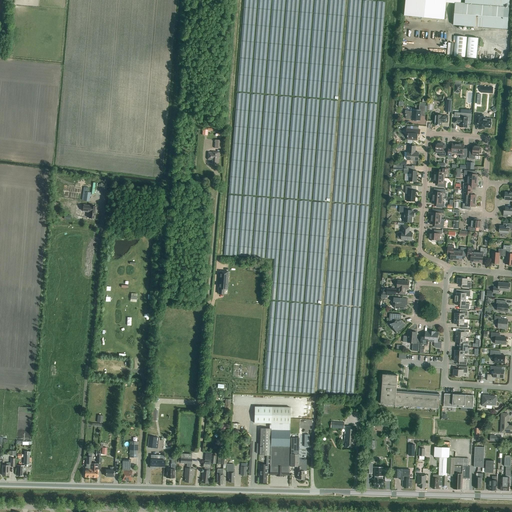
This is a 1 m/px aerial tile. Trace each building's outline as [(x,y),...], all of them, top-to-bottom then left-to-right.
[(444,20),(446,0),(406,0),(404,16),(444,20)] [(455,3),(453,25),(503,29),(507,29),(509,0),(465,0),(465,3),(455,3)] [(476,58),(478,38),(455,36),(453,56),(476,58)] [(412,112),(405,110),(405,112),(404,113),(405,115),(406,119),(411,119),(411,121),(414,121),(414,122),(416,122),(416,121),(419,121),(420,116),(424,116),(425,106),(419,105),(418,110),(412,110),(412,112)] [(454,113),(454,123),(460,124),(459,127),(467,128),(467,123),(470,123),(471,114),(454,113)] [(482,115),(475,114),(474,125),(478,126),(478,129),(484,129),(484,128),(490,128),(490,125),(491,125),(491,124),(491,123),(491,122),(491,119),(482,118),(482,115)] [(448,123),(448,116),(442,116),(442,115),(435,115),(434,125),(441,126),(442,123),(448,123)] [(407,127),(407,129),(406,129),(405,133),(408,134),(407,140),(417,140),(417,134),(420,134),(420,130),(418,130),(418,127),(412,126),(412,129),(410,129),(411,127),(407,127)] [(436,145),(434,145),(434,150),(435,150),(435,153),(439,153),(439,156),(445,157),(446,149),(443,149),(442,148),(443,143),(436,142),(436,145)] [(448,148),(447,157),(447,158),(448,158),(448,159),(451,160),(451,157),(451,154),(457,154),(458,144),(452,144),(452,148),(448,148)] [(463,144),(458,144),(457,154),(460,155),(460,158),(463,159),(463,157),(466,157),(467,149),(463,149),(463,144)] [(475,159),(475,156),(479,156),(479,153),(481,154),(481,149),(479,148),(480,146),(473,145),(472,151),(469,151),(468,159),(475,159)] [(415,153),(415,147),(408,146),(408,152),(407,152),(407,160),(418,161),(418,153),(415,153)] [(216,163),(219,163),(220,153),(211,152),(208,152),(208,160),(212,160),(212,164),(216,164),(216,163)] [(411,167),(404,166),(404,171),(409,171),(408,182),(416,182),(417,172),(411,171),(411,167)] [(433,178),(444,178),(444,173),(446,173),(447,169),(438,169),(438,172),(434,172),(433,178)] [(467,180),(477,181),(477,175),(473,175),(473,171),(464,170),(464,176),(467,177),(467,180)] [(444,178),(433,178),(433,183),(437,184),(437,187),(445,188),(446,182),(443,182),(444,178)] [(472,190),(472,186),(477,187),(477,181),(467,180),(466,183),(463,183),(463,189),(472,190)] [(411,187),(405,186),(405,194),(407,194),(407,197),(406,197),(406,201),(415,202),(416,191),(411,191),(411,187)] [(432,198),(442,199),(443,193),(445,193),(445,190),(437,189),(437,193),(432,192),(432,198)] [(465,200),(475,201),(476,195),(472,195),(472,192),(463,191),(463,195),(466,195),(465,200)] [(442,199),(432,198),(431,204),(436,204),(435,208),(444,208),(444,202),(442,202),(442,199)] [(475,201),(465,200),(465,204),(463,204),(462,209),(471,210),(471,207),(475,207),(475,201)] [(504,211),(503,217),(507,217),(507,215),(511,215),(511,204),(511,208),(505,207),(505,211),(504,211)] [(97,207),(92,206),(83,205),(82,212),(89,213),(88,218),(95,219),(96,211),(97,207)] [(408,207),(399,206),(399,213),(404,213),(404,217),(403,217),(403,221),(404,221),(403,222),(411,223),(412,217),(414,217),(414,212),(412,212),(412,211),(408,211),(408,207)] [(431,213),(430,218),(441,219),(441,214),(443,214),(444,210),(435,210),(435,213),(431,213)] [(441,219),(430,218),(430,224),(434,225),(434,228),(443,229),(444,223),(440,223),(441,219)] [(478,219),(473,219),(473,221),(471,221),(470,227),(468,227),(468,230),(476,231),(476,228),(480,228),(481,221),(478,221),(478,219)] [(506,226),(499,226),(499,233),(509,234),(509,229),(511,229),(511,223),(507,223),(506,226)] [(401,232),(401,233),(398,233),(398,239),(401,240),(412,241),(412,233),(409,233),(409,227),(402,226),(402,232),(401,232)] [(434,233),(429,233),(429,240),(431,240),(431,242),(436,242),(436,240),(439,241),(440,234),(442,234),(442,231),(434,230),(434,233)] [(448,245),(448,247),(447,254),(450,254),(450,260),(456,261),(457,250),(454,250),(454,246),(448,245)] [(506,257),(506,265),(511,264),(511,254),(510,254),(511,246),(504,246),(503,249),(503,256),(506,257)] [(460,251),(457,250),(456,261),(462,261),(462,257),(465,257),(466,248),(460,247),(460,251)] [(476,262),(477,252),(474,252),(474,248),(468,248),(467,257),(471,257),(470,262),(476,262)] [(477,252),(476,262),(482,263),(482,258),(486,258),(487,248),(480,248),(480,252),(477,252)] [(492,253),(491,264),(498,264),(499,256),(503,256),(503,249),(498,249),(498,253),(492,253)] [(229,272),(222,272),(220,272),(220,276),(221,276),(221,279),(219,279),(218,291),(219,291),(219,294),(224,294),(224,290),(227,290),(229,272)] [(457,278),(457,285),(462,285),(461,288),(471,289),(471,283),(467,282),(467,279),(464,279),(464,278),(461,278),(461,279),(457,278)] [(409,282),(398,281),(397,288),(398,288),(398,294),(405,295),(405,289),(408,289),(409,282)] [(509,291),(510,284),(498,283),(498,288),(493,287),(493,293),(498,294),(499,290),(509,291)] [(456,299),(466,300),(466,297),(470,297),(470,291),(461,290),(461,293),(456,293),(456,299)] [(407,299),(394,298),(393,303),(395,303),(395,309),(405,310),(405,307),(406,307),(407,299)] [(466,300),(456,299),(455,305),(460,305),(460,309),(469,310),(469,304),(465,303),(466,300)] [(508,312),(508,305),(505,305),(506,301),(496,300),(496,304),(498,305),(497,311),(508,312)] [(454,313),(454,319),(464,319),(464,316),(467,317),(468,311),(460,311),(460,314),(454,313)] [(390,314),(389,325),(388,325),(389,325),(396,333),(405,325),(401,321),(401,315),(390,314)] [(507,330),(508,320),(501,319),(501,317),(494,316),(494,320),(498,321),(498,328),(502,329),(507,330)] [(464,319),(454,319),(454,324),(459,325),(459,328),(467,328),(468,323),(464,323),(464,319)] [(456,337),(466,338),(466,333),(469,333),(469,330),(461,329),(461,332),(456,332),(456,337)] [(421,337),(420,346),(420,349),(424,350),(425,346),(428,346),(428,342),(431,342),(432,332),(428,331),(428,332),(425,332),(425,338),(421,337)] [(403,336),(403,342),(407,343),(413,343),(412,351),(419,352),(420,339),(416,338),(416,337),(416,332),(409,332),(408,337),(403,336)] [(435,332),(432,332),(431,342),(434,343),(434,347),(435,348),(441,349),(442,342),(437,342),(438,333),(435,333),(435,332)] [(506,345),(506,338),(500,337),(500,334),(491,333),(491,339),(495,339),(495,344),(506,345)] [(468,342),(465,341),(466,338),(456,337),(455,343),(457,343),(457,347),(468,348),(468,342)] [(467,354),(468,348),(457,347),(457,350),(455,350),(454,356),(464,357),(465,354),(467,354)] [(495,358),(494,363),(504,364),(505,356),(498,355),(498,351),(490,350),(490,357),(495,358)] [(464,357),(454,356),(454,361),(459,362),(459,365),(466,365),(467,360),(464,360),(464,357)] [(487,375),(487,381),(494,381),(494,377),(503,378),(504,371),(501,371),(502,367),(490,366),(490,371),(494,371),(493,375),(487,375)] [(459,370),(453,370),(453,376),(456,376),(456,377),(460,377),(460,376),(463,376),(463,373),(467,373),(468,368),(459,367),(459,370)] [(393,375),(387,374),(387,375),(383,374),(380,404),(399,406),(400,406),(402,406),(406,406),(406,407),(409,407),(413,407),(416,408),(416,407),(420,407),(420,408),(424,408),(428,408),(430,409),(430,408),(435,409),(438,409),(439,396),(396,393),(398,376),(393,375)] [(474,396),(444,394),(444,407),(473,409),(474,396)] [(486,407),(486,405),(496,406),(496,397),(487,396),(483,395),(482,407),(486,407)] [(225,399),(225,406),(220,405),(220,408),(224,408),(224,412),(230,412),(231,406),(230,406),(231,400),(225,399)] [(290,407),(254,407),(254,423),(270,423),(270,429),(260,429),(259,456),(266,456),(266,465),(258,465),(258,476),(259,476),(259,483),(266,484),(267,477),(268,477),(268,469),(270,469),(270,475),(276,475),(276,477),(282,477),(283,476),(289,476),(290,407)] [(157,426),(158,410),(150,409),(149,425),(157,426)] [(501,413),(500,433),(511,433),(511,425),(509,426),(509,414),(501,413)] [(354,442),(356,443),(357,427),(345,426),(345,428),(344,442),(346,442),(345,447),(354,448),(354,442)] [(147,448),(157,449),(159,438),(149,437),(147,448)] [(290,454),(290,467),(297,467),(297,474),(298,474),(297,479),(304,479),(304,471),(306,472),(306,460),(299,460),(299,450),(299,438),(291,438),(290,450),(290,454)] [(129,454),(138,454),(138,442),(130,442),(129,454)] [(439,466),(439,475),(433,475),(433,478),(432,489),(439,489),(439,486),(442,486),(443,488),(444,489),(446,488),(447,486),(447,476),(448,476),(448,474),(449,458),(450,442),(444,442),(444,444),(448,444),(448,448),(434,447),(434,457),(435,457),(435,459),(438,462),(440,462),(439,466)] [(474,467),(484,467),(484,447),(475,447),(474,467)] [(181,454),(181,458),(180,460),(180,463),(187,464),(186,468),(185,468),(185,475),(185,483),(192,483),(192,478),(193,478),(194,469),(191,469),(191,464),(192,454),(181,454)] [(217,464),(223,465),(223,469),(226,470),(226,465),(227,465),(227,455),(218,454),(217,464)] [(150,467),(165,467),(165,460),(165,456),(151,455),(150,460),(150,467)] [(204,461),(203,467),(205,467),(204,470),(203,470),(202,478),(203,478),(202,483),(208,484),(209,471),(209,468),(210,468),(210,464),(215,464),(216,456),(206,455),(206,457),(205,457),(205,461),(204,461)] [(501,482),(501,490),(502,490),(502,491),(508,491),(509,491),(509,486),(511,486),(511,476),(511,458),(505,457),(504,466),(506,466),(506,476),(506,478),(501,477),(501,482)] [(469,459),(449,458),(448,474),(454,474),(453,489),(462,490),(462,479),(470,479),(470,467),(468,466),(469,459)] [(6,463),(6,466),(2,465),(2,475),(9,476),(9,467),(15,467),(15,459),(11,459),(11,463),(6,463)] [(485,472),(493,473),(494,461),(486,460),(485,472)] [(166,469),(166,473),(167,473),(166,478),(174,478),(174,469),(175,469),(175,465),(175,464),(171,464),(171,469),(166,469)] [(24,466),(16,465),(16,468),(17,468),(17,476),(24,476),(24,466)] [(122,467),(122,480),(132,481),(132,472),(130,471),(130,467),(122,467)] [(375,476),(375,479),(374,479),(373,487),(383,487),(384,480),(383,480),(383,477),(383,468),(375,467),(374,476),(375,476)] [(393,468),(393,478),(397,478),(401,478),(401,472),(401,470),(401,469),(393,468)] [(401,472),(401,478),(403,478),(402,486),(404,486),(404,488),(408,488),(408,487),(412,487),(412,479),(410,479),(410,472),(401,472)] [(478,477),(475,477),(474,488),(482,488),(482,478),(483,478),(483,474),(478,474),(478,477)] [(420,488),(425,488),(425,487),(426,487),(426,475),(418,475),(418,485),(420,485),(420,488)] [(492,480),(489,480),(489,486),(490,486),(489,490),(496,490),(496,485),(497,485),(497,480),(497,476),(492,476),(492,480)]
